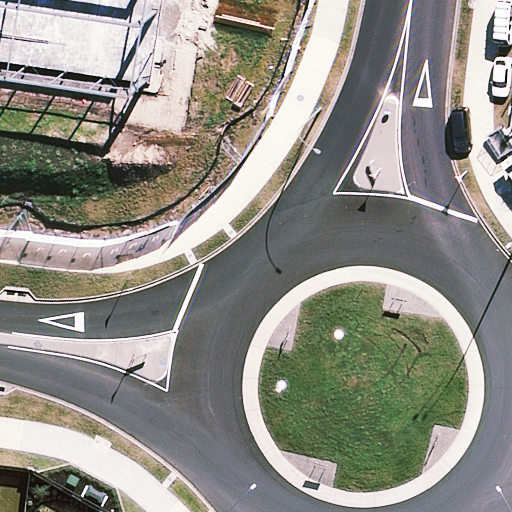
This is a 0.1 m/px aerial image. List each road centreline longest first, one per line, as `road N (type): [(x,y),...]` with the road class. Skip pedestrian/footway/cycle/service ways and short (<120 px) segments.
road 1 (tertiary): [(286,248),(363,74),(407,12)]
road 2 (tertiary): [(407,12),(450,256)]
road 3 (secondary): [(224,463),(95,388),(0,363)]
road 4 (secondary): [(0,315),(111,317),(231,296)]
road 5 (secondary): [(224,463),(206,416),(204,366),(231,296)]
road 6 (secondary): [(286,248),(357,228),(405,235),(450,256)]
